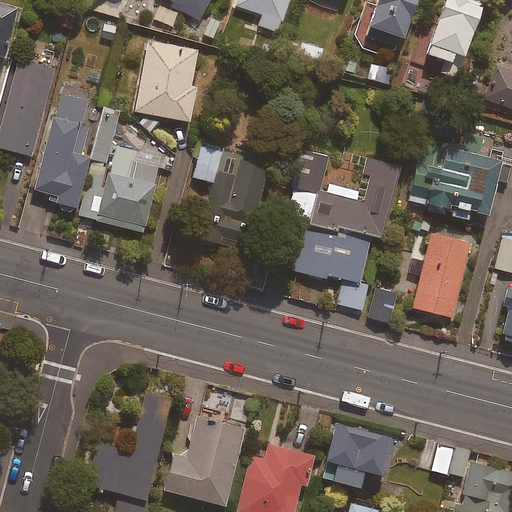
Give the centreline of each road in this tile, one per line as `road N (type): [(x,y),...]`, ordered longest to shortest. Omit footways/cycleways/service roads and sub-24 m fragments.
road 1 (tertiary): [(76,293),(511,407)]
road 2 (residential): [(76,293),(21,511)]
